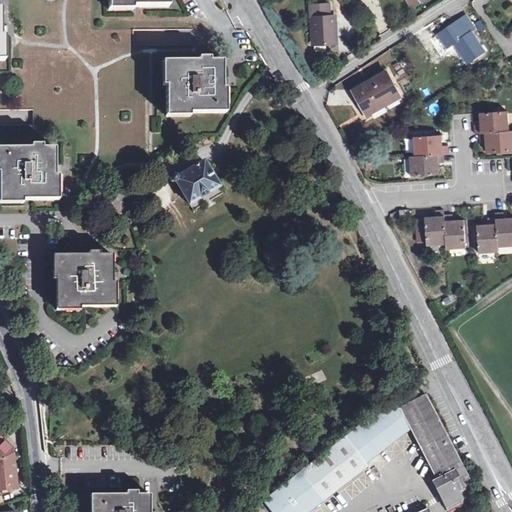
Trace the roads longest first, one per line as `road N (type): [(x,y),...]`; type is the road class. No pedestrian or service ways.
road 1 (tertiary): [(251,0),(511,502)]
road 2 (residential): [(0,322),(33,410),(44,511)]
road 3 (unknown): [(261,17),(138,34)]
